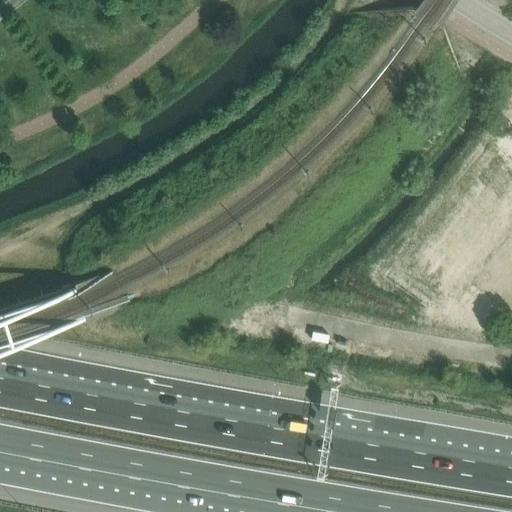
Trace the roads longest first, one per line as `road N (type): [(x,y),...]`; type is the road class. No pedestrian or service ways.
road 1 (motorway): [(511,476),(0,385)]
road 2 (motorway): [(0,445),(368,511)]
